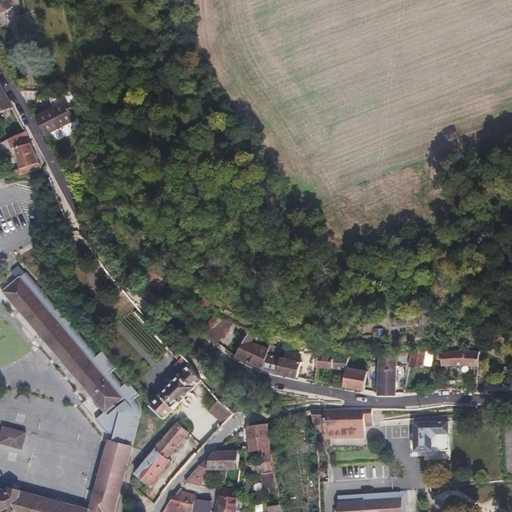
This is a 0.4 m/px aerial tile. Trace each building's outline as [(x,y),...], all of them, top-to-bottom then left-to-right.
[(0,0),(0,9),(1,11),(11,6),(8,0),(0,0)] [(0,113),(11,109),(0,89),(0,113)] [(65,102),(35,118),(44,135),(75,120),(65,102)] [(24,134),(6,142),(19,174),(20,176),(38,168),(24,134)] [(0,292),(0,294),(103,415),(121,400),(18,279),(0,292)] [(205,337),(217,345),(233,323),(221,314),(205,337)] [(250,331),(236,358),(248,364),(258,343),(253,342),(257,331),(250,331)] [(267,345),(258,343),(248,364),(263,371),(270,349),(274,334),(271,333),(267,345)] [(276,351),(270,349),(263,371),(278,376),(282,360),(274,358),(276,351)] [(410,357),(409,369),(422,371),(425,352),(412,350),(410,357)] [(478,368),(478,354),(456,353),(437,354),(438,359),(441,359),(442,368),(457,367),(478,368)] [(368,356),(348,358),(346,370),(343,389),(365,394),(367,382),(368,356)] [(348,358),(317,357),(316,369),(346,370),(348,358)] [(395,367),(395,357),(378,358),(378,398),(395,398),(395,367)] [(409,369),(410,357),(395,357),(395,367),(402,368),(409,369)] [(301,365),(282,360),(278,376),(298,380),(301,365)] [(168,416),(199,382),(188,366),(150,407),(164,421),(168,416)] [(233,413),(217,400),(208,411),(224,423),(233,413)] [(312,412),(314,426),(324,425),(325,436),(365,435),(364,423),(372,423),(372,411),(315,412),(312,412)] [(449,419),(414,420),(415,454),(433,453),(433,442),(437,437),(450,437),(449,419)] [(269,436),(267,424),(247,426),(249,439),(269,436)] [(167,460),(188,435),(177,425),(156,450),(157,451),(136,476),(148,487),(170,462),(167,460)] [(1,428),(0,430),(0,444),(19,450),(23,435),(1,428)] [(249,439),(250,452),(266,450),(267,462),(272,461),(270,451),(269,436),(249,439)] [(433,442),(433,453),(442,453),(451,453),(450,437),(437,437),(433,442)] [(0,511),(113,511),(131,449),(107,442),(87,511),(8,489),(7,493),(0,491),(0,511)] [(187,481),(186,482),(201,485),(209,469),(227,470),(228,451),(216,451),(209,456),(207,460),(204,460),(187,481)] [(228,451),(227,470),(238,471),(239,451),(228,451)] [(240,491),(223,490),(222,497),(239,499),(239,496),(240,491)] [(172,500),(180,502),(193,505),(194,499),(196,494),(183,491),(172,500)] [(398,494),(398,511),(401,511),(402,507),(408,507),(407,493),(398,494)] [(398,511),(398,494),(338,497),(338,511),(398,511)] [(222,497),(220,511),(237,511),(239,499),(222,497)] [(191,511),(210,511),(211,500),(194,499),(193,505),(191,511)] [(165,509),(177,511),(180,502),(172,500),(171,500),(165,509)] [(191,511),(193,505),(180,502),(177,511),(178,511),(191,511)]
